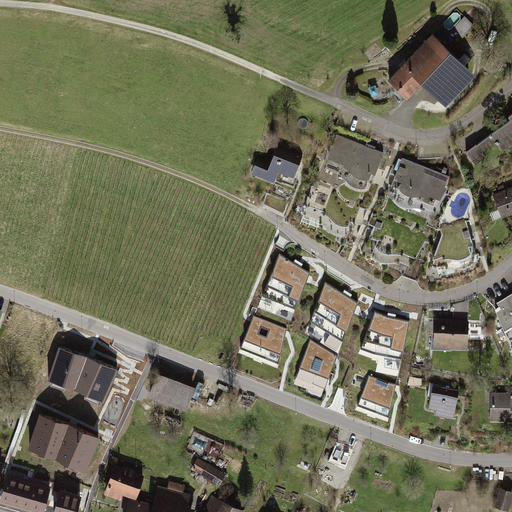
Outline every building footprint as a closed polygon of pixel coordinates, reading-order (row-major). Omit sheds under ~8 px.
[(457,12),(446,23),(453,29),(463,17),(457,12)] [(465,37),(476,25),(467,16),(455,28),(465,37)] [(434,36),(391,80),(408,96),(423,81),(442,100),(470,71),(434,36)] [(511,120),(467,153),(475,163),(485,156),(482,153),(497,142),(503,151),(511,144),(511,113),(509,116),(511,120)] [(384,153),(338,135),(334,144),(329,142),(327,147),(332,150),(330,153),(333,155),(329,166),(350,174),(347,181),(350,184),(353,186),(357,188),(361,188),(365,188),(368,181),(372,183),(378,167),(385,170),(387,165),(380,163),(384,153)] [(278,146),(271,164),(258,158),(253,172),(275,180),(279,170),(294,177),(302,156),(278,146)] [(449,176),(403,158),(401,163),(395,161),(391,173),(396,175),(390,191),(398,194),(395,200),(398,203),(401,206),(405,207),(409,208),(414,207),(416,201),(433,208),(436,199),(440,201),(443,192),(448,195),(451,187),(446,185),(449,176)] [(367,209),(369,202),(314,180),(312,186),(309,185),(306,194),(311,196),(310,200),(313,202),(309,213),(330,221),(327,228),(330,231),(333,233),(338,235),(341,235),(345,235),(348,229),(351,230),(355,222),(362,224),(368,209),(367,209)] [(511,188),(496,195),(504,215),(511,211),(511,188)] [(433,237),(373,213),(369,223),(375,225),(367,246),(375,249),(372,256),(375,258),(378,260),(382,262),(386,263),(390,263),(393,256),(409,263),(414,251),(417,253),(419,249),(424,251),(428,242),(430,243),(433,237)] [(472,244),(465,222),(442,229),(444,235),(436,258),(444,255),(444,259),(451,257),(457,259),(464,258),(470,253),(467,245),(472,244)] [(296,309),(310,272),(280,253),(263,295),(296,309)] [(343,342),(358,302),(326,281),(311,321),(343,342)] [(511,298),(495,307),(511,350),(511,298)] [(402,360),(410,321),(389,317),(375,311),(361,348),(374,353),(402,360)] [(241,348),(279,364),(287,329),(254,315),(241,348)] [(467,323),(437,322),(436,344),(466,345),(467,323)] [(296,377),(325,388),(338,356),(310,339),(296,377)] [(76,387),(104,400),(118,369),(89,356),(60,346),(50,378),(76,387)] [(158,373),(150,396),(188,409),(196,387),(158,373)] [(389,417),(396,384),(389,383),(369,375),(358,405),(389,417)] [(459,391),(433,386),(429,408),(443,410),(442,416),(454,418),(459,391)] [(508,393),(492,393),(492,416),(508,417),(508,420),(511,419),(511,398),(508,398),(508,393)] [(70,423),(41,414),(31,447),(58,456),(85,469),(99,437),(70,423)] [(338,443),(330,461),(346,468),(354,449),(338,443)] [(206,463),(199,459),(193,469),(200,473),(206,463)] [(115,466),(106,492),(119,496),(124,484),(138,489),(143,475),(115,466)] [(7,475),(1,498),(41,509),(47,486),(7,475)] [(153,506),(151,511),(191,511),(186,505),(189,495),(181,493),(183,485),(170,482),(168,490),(157,487),(153,506)] [(75,511),(80,494),(60,489),(54,511),(75,511)] [(511,492),(501,489),(496,504),(507,507),(511,492)] [(240,511),(242,509),(213,496),(207,507),(210,511),(240,511)] [(151,511),(153,506),(139,502),(140,500),(130,501),(126,508),(125,511),(151,511)]
